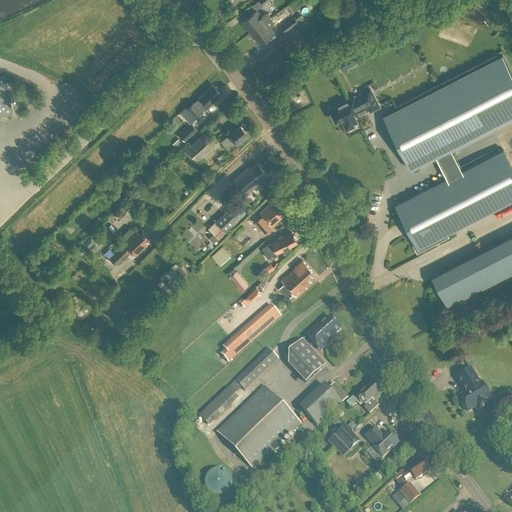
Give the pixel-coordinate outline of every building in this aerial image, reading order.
[(256,10),(242,20),(251,32),(270,19),(265,12),(261,16),(256,10)] [(285,32),(298,22),(294,17),(281,27),(285,32)] [(270,19),(251,32),(259,44),(274,33),(269,26),(273,23),(270,19)] [(281,44),(259,59),(268,71),(303,45),(299,39),(285,49),(281,44)] [(353,53),(337,59),(341,70),(357,64),(353,53)] [(385,117),(412,171),(437,158),(448,180),(463,172),(452,151),(511,119),(511,74),(503,57),(385,117)] [(4,76),(0,76),(0,115),(11,113),(4,76)] [(194,102),(187,108),(195,118),(202,111),(202,110),(207,106),(207,107),(221,94),(217,90),(217,88),(216,86),(214,86),(213,84),(199,97),(199,98),(194,102)] [(354,96),(330,109),(336,121),(341,118),(345,126),(347,130),(354,126),(352,122),(357,120),(355,116),(360,113),(369,109),(370,111),(379,106),(370,88),(361,93),(362,95),(355,99),(354,96)] [(192,123),(180,135),(185,141),(198,130),(192,123)] [(237,145),(249,135),(244,128),(244,126),(242,123),(234,129),(232,127),(226,132),(228,134),(220,141),(229,151),(236,145),(237,145)] [(207,130),(186,149),(197,161),(218,142),(207,130)] [(308,151),(314,162),(318,159),(313,149),(308,151)] [(448,180),(396,206),(418,249),(511,200),(511,166),(504,151),(463,172),(448,180)] [(249,168),(233,181),(244,195),(260,182),(263,185),(270,179),(258,163),(250,169),(249,168)] [(270,205),(261,213),(263,216),(256,222),(265,232),(284,216),(283,214),(289,209),(280,198),(271,206),(270,205)] [(124,203),(116,211),(121,216),(129,209),(124,203)] [(231,208),(208,229),(219,239),(241,218),(231,208)] [(147,241),(149,239),(142,232),(140,235),(138,232),(124,245),(124,244),(109,258),(117,266),(131,252),(134,256),(148,243),(147,241)] [(295,238),(293,236),(292,232),(283,237),(283,236),(278,238),(278,239),(277,240),(266,246),(262,248),(268,258),(272,256),(282,251),(284,254),(291,251),(290,247),(297,243),(296,242),(296,239),(295,238)] [(511,237),(433,277),(447,305),(511,271),(511,237)] [(222,246),(212,256),(220,265),(230,256),(222,246)] [(311,274),(313,272),(302,260),(293,268),(294,269),(282,280),(297,296),(306,287),(305,286),(311,281),(309,279),(312,276),(311,274)] [(163,272),(173,283),(185,273),(175,262),(163,272)] [(242,290),(249,283),(235,267),(227,273),(242,290)] [(44,281),(51,295),(62,291),(55,276),(44,281)] [(256,287),(239,303),(245,310),(262,293),(256,287)] [(228,363),(283,318),(272,305),(222,347),(225,350),(221,354),(228,363)] [(307,338),(318,349),(321,346),(324,349),(333,340),(332,339),(342,330),(331,319),(321,327),(320,326),(307,338)] [(289,365),(306,384),(326,367),(303,342),(289,354),(289,365)] [(269,351),(235,383),(199,418),(210,429),(239,401),(235,397),(242,390),(245,393),(279,360),(269,351)] [(460,400),(461,403),(461,406),(463,410),(466,411),(468,414),(476,409),(480,415),(488,410),(484,404),(491,400),(482,385),(480,387),(471,371),(457,380),(467,396),(460,400)] [(354,400),(347,405),(351,410),(357,404),(360,408),(363,405),(366,407),(372,401),(374,403),(384,393),(375,383),(366,392),(365,391),(354,401),(354,400)] [(300,409),(318,430),(349,401),(335,386),(329,391),(325,386),(300,409)] [(217,434),(254,473),(302,426),(265,388),(217,434)] [(335,437),(350,453),(361,443),(346,427),(335,437)] [(374,448),(373,450),(383,460),(399,445),(389,434),(384,439),(375,429),(365,439),(374,448)] [(410,473),(402,478),(406,484),(414,479),(416,481),(419,479),(420,480),(423,478),(422,477),(430,471),(423,461),(409,471),(410,473)] [(222,471),(220,471),(217,471),(215,472),(213,473),(211,474),(209,476),(208,478),(207,480),(206,482),(206,485),(206,487),(207,490),(208,492),(209,494),(211,495),(213,497),(215,498),(217,498),(220,499),(222,498),(225,498),(227,497),(229,495),(231,494),(232,492),(233,490),(234,487),(234,485),(234,482),(233,480),(232,478),(231,476),(229,474),(227,473),(225,472),(222,471)] [(400,493),(392,499),(403,511),(410,506),(421,497),(410,485),(400,493)]
